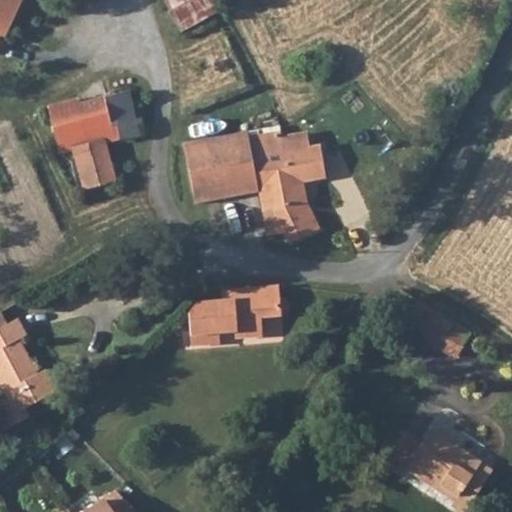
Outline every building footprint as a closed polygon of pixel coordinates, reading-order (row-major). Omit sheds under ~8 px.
[(1,0),(0,2),(0,36),(4,28),(8,31),(22,0),(1,0)] [(169,0),(165,3),(181,32),(222,9),(216,0),(169,0)] [(124,140),(146,135),(141,116),(136,117),(130,91),(104,97),(80,103),(78,99),(48,108),(60,151),(72,147),(85,191),(115,182),(105,142),(118,139),(124,140)] [(225,136),(235,195),(259,191),(267,237),(284,233),(289,244),(319,230),(304,199),(303,183),(326,178),(320,145),(309,147),(283,151),(280,137),(279,131),(247,137),(247,132),(225,136)] [(280,137),(283,151),(309,147),(307,132),(280,137)] [(195,202),(235,195),(225,136),(183,143),(195,202)] [(0,152),(0,192),(15,186),(0,152)] [(280,298),(279,286),(222,290),(223,300),(198,302),(188,315),(190,335),(219,333),(238,332),(236,319),(260,318),(282,317),(284,315),(286,314),(288,313),(289,311),(290,309),(290,308),(290,305),(289,303),(288,302),(287,300),(285,299),(283,298),(280,298)] [(467,330),(453,319),(419,292),(410,308),(434,346),(436,343),(451,354),(467,330)] [(1,312),(0,312),(0,384),(7,398),(0,402),(0,422),(5,431),(30,417),(25,409),(57,391),(45,370),(38,374),(35,368),(19,339),(27,334),(18,319),(8,324),(1,312)] [(260,318),(236,319),(238,332),(238,338),(262,336),(260,318)] [(220,344),(219,333),(190,335),(191,346),(220,344)] [(471,455),(428,424),(419,437),(396,420),(390,428),(386,426),(382,426),(378,428),(376,431),(374,434),(374,438),(377,446),(407,467),(410,462),(445,488),(442,492),(454,502),(482,464),(470,456),(471,455)] [(428,424),(423,420),(413,433),(419,437),(428,424)] [(52,469),(70,494),(95,476),(77,451),(52,469)] [(445,488),(410,462),(407,467),(442,492),(445,488)] [(115,496),(90,511),(130,511),(129,510),(115,496)]
